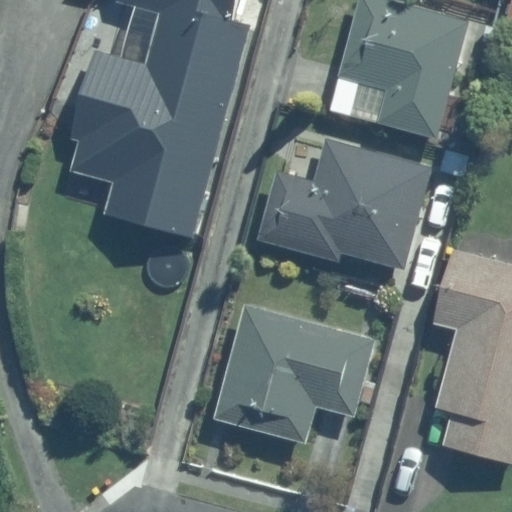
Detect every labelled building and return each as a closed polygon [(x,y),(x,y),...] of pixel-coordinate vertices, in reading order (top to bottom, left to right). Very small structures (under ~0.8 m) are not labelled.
[(113,214),(194,237),(197,237),(254,26),(235,20),(237,14),(240,0),(118,0),(117,2),(160,12),(146,65),(96,52),(70,138),(83,141),(74,172),(121,184),(113,214)] [(472,21),(393,0),(362,0),(333,109),(440,140),(472,21)] [(499,45),(503,30),(487,26),(483,41),(499,45)] [(435,167),(328,139),(317,180),(278,169),(259,239),(342,261),(344,254),(408,271),(435,167)] [(470,155),(446,149),(441,170),(464,177),(470,155)] [(455,412),(447,445),(511,462),(511,264),(456,249),(436,324),(461,330),(439,407),(455,412)] [(377,339),(247,305),(216,418),(308,444),(318,406),(357,416),(377,339)]
